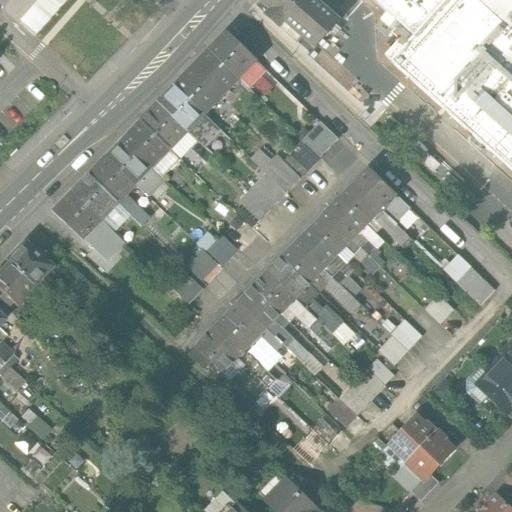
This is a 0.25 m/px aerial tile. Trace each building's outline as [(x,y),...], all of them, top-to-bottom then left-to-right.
[(261,0),(261,1),(272,11),(267,16),(297,42),(302,37),(315,49),(339,22),(314,0),(261,0)] [(511,34),(474,0),(371,0),(415,39),(393,64),(511,171),(511,34)] [(511,0),(474,0),(511,34),(511,0)] [(219,43),(210,53),(238,79),(249,90),(266,72),(227,34),(219,43)] [(210,53),(193,70),(221,97),(238,79),(210,53)] [(193,70),(176,88),(204,115),(221,97),(193,70)] [(176,88),(159,105),(187,132),(203,148),(220,130),(204,115),(176,88)] [(159,105),(142,123),(170,150),(187,132),(159,105)] [(142,123),(125,141),(153,168),(170,150),(142,123)] [(321,124),(303,142),(321,159),(338,141),(321,124)] [(125,141),(108,159),(136,185),(153,168),(125,141)] [(119,203),(136,185),(108,159),(91,177),(119,203)] [(280,160),(266,175),(286,194),(300,180),(280,160)] [(390,220),(395,225),(410,210),(368,170),(354,185),(390,220)] [(266,175),(249,192),(269,212),(286,194),(266,175)] [(102,221),(119,203),(91,177),(74,194),(102,221)] [(339,200),(367,227),(374,220),(382,228),(390,220),(354,185),(339,200)] [(249,192),(239,203),(259,222),(269,212),(249,192)] [(56,212),(84,239),(102,221),(74,194),(64,204),(56,212)] [(325,215),(361,250),(369,242),(361,234),(367,227),(339,200),(325,215)] [(236,214),(222,229),(238,245),(253,230),(236,214)] [(311,229),(339,256),(346,249),(354,257),(361,250),(325,215),(311,229)] [(395,225),(390,220),(382,228),(393,238),(401,230),(395,225)] [(297,244),(344,289),(351,282),(332,264),(339,256),(311,229),(297,244)] [(27,242),(9,261),(37,287),(48,275),(55,268),(27,242)] [(376,249),(369,242),(361,250),(369,257),(376,249)] [(282,259),(310,286),(317,279),(336,297),(344,289),(297,244),(282,259)] [(95,249),(87,258),(101,271),(110,261),(95,249)] [(369,257),(361,250),(354,257),(365,268),(372,260),(369,257)] [(282,259),(268,274),(315,319),(322,311),(303,293),(310,286),(282,259)] [(372,260),(365,268),(373,276),(381,269),(372,260)] [(0,270),(0,292),(16,308),(37,287),(9,261),(0,270)] [(496,292),(472,269),(458,285),(481,307),(496,292)] [(183,274),(171,287),(189,305),(201,292),(183,274)] [(254,288),(282,315),(288,309),(307,327),(315,319),(268,274),(254,288)] [(48,275),(37,287),(60,307),(71,297),(48,275)] [(99,295),(80,281),(72,291),(91,306),(99,295)] [(239,303),(276,338),(283,331),(274,323),(282,315),(254,288),(239,303)] [(356,301),(344,289),(336,297),(348,309),(356,301)] [(455,311),(439,296),(424,311),(440,326),(455,311)] [(225,318),(253,345),(260,338),(268,346),(276,338),(239,303),(225,318)] [(322,311),(315,319),(333,336),(344,325),(326,307),(322,311)] [(210,333),(247,368),(254,361),(246,353),(253,345),(225,318),(210,333)] [(333,336),(315,319),(307,327),(306,328),(331,352),(340,343),(333,336)] [(423,338),(406,321),(392,336),(393,337),(409,353),(423,338)] [(293,341),(283,331),(276,338),(286,348),(293,341)] [(204,370),(211,363),(254,405),(269,390),(263,384),(247,368),(210,333),(188,356),(204,370)] [(379,352),(395,367),(409,353),(393,337),(379,352)] [(276,338),(268,346),(279,356),(286,348),(276,338)] [(293,341),(286,348),(304,366),(312,357),(295,340),(293,341)] [(16,359),(0,344),(0,360),(8,368),(16,359)] [(479,388),(507,414),(511,408),(511,349),(506,356),(508,357),(479,388)] [(0,376),(8,368),(0,360),(0,376)] [(368,371),(385,387),(395,376),(378,360),(368,371)] [(270,377),(254,361),(247,368),(263,384),(270,377)] [(354,385),(372,402),(386,388),(385,387),(368,371),(354,385)] [(340,400),(358,417),(372,402),(354,385),(340,400)] [(340,400),(328,412),(346,429),(358,417),(340,400)] [(161,401),(143,422),(162,438),(180,417),(161,401)] [(389,448),(406,465),(437,433),(434,430),(432,430),(431,431),(417,417),(401,434),(388,447),(389,448)] [(327,446),(336,436),(322,422),(312,431),(327,446)] [(388,447),(401,434),(392,426),(370,449),(379,458),(389,448),(388,447)] [(437,433),(406,465),(423,481),(424,482),(430,476),(453,453),(444,444),(446,442),(437,433)] [(430,476),(424,482),(423,481),(411,493),(421,503),(439,485),(430,476)] [(316,511),(287,482),(267,502),(277,511),(316,511)] [(511,511),(511,510),(505,503),(497,496),(488,505),(480,511),(511,511)] [(243,511),(232,501),(220,511),(243,511)] [(243,511),(259,511),(251,503),(243,511)]
